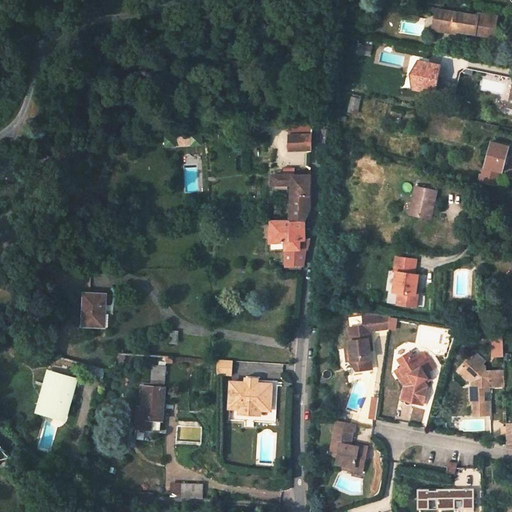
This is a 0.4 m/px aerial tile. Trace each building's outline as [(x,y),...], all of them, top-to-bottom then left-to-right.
[(477,15),(436,9),(433,24),(457,28),(457,31),(494,37),(497,16),(478,13),(477,15)] [(442,91),(444,61),(418,59),(415,89),(442,91)] [(353,94),(351,107),(358,108),(360,96),(353,94)] [(201,144),(200,134),(190,135),(191,145),(201,144)] [(190,135),(174,136),(175,146),(191,145),(190,135)] [(289,150),(310,149),(311,135),(288,136),(289,150)] [(175,146),(174,136),(164,137),(165,147),(175,146)] [(495,185),(499,171),(501,172),(508,146),(491,141),(479,182),(495,185)] [(310,209),(310,176),(273,174),(272,185),(292,186),(290,222),(303,222),(310,209)] [(415,186),(412,201),(415,202),(412,214),(431,218),(436,191),(415,186)] [(303,222),(271,221),(264,221),(264,227),(264,231),(271,231),(270,240),(270,242),(285,242),(285,249),(285,265),(302,266),(304,250),(307,250),(309,239),(304,239),(303,222)] [(415,294),(418,274),(414,273),(416,259),(396,256),(394,271),(396,271),(393,291),(399,292),(397,304),(416,306),(418,294),(415,294)] [(397,304),(399,292),(393,291),(396,271),(391,271),(387,302),(397,304)] [(83,293),(83,325),(102,326),(102,310),(102,306),(105,306),(105,294),(83,293)] [(371,359),(368,339),(371,339),(369,328),(379,328),(378,315),(363,313),(364,326),(350,328),(351,340),(349,341),(350,348),(345,348),(347,361),(349,361),(357,370),(367,369),(366,359),(371,359)] [(389,329),(390,317),(378,315),(379,328),(389,329)] [(400,377),(405,386),(402,399),(423,404),(427,387),(424,382),(423,380),(427,378),(424,373),(426,372),(433,368),(427,358),(423,360),(420,354),(412,358),(409,353),(399,359),(403,366),(399,368),(403,375),(400,377)] [(485,367),(482,364),(484,361),(476,354),(469,361),(467,360),(459,368),(459,372),(460,373),(467,379),(468,378),(471,381),(471,386),(470,386),(470,399),(471,400),(473,400),(473,415),(490,414),(489,401),(484,401),(484,390),(486,390),(486,386),(505,386),(504,371),(485,371),(485,367)] [(231,376),(232,361),(217,360),(217,375),(231,376)] [(163,420),(164,387),(165,366),(152,366),(151,383),(151,387),(143,387),(142,408),(141,419),(161,420),(163,420)] [(49,373),(38,410),(63,418),(74,380),(49,373)] [(455,378),(462,385),(467,379),(460,373),(455,378)] [(240,410),(259,411),(259,410),(270,410),(271,385),(256,385),(245,384),(231,383),(230,408),(239,408),(240,410)] [(161,420),(141,419),(142,408),(137,407),(136,429),(160,430),(161,420)] [(347,443),(351,423),(337,420),(330,453),(337,455),(336,463),(344,464),(355,466),(355,465),(363,466),(367,447),(351,444),(347,443)] [(351,423),(347,443),(351,444),(355,423),(351,423)] [(449,461),(447,472),(455,473),(457,463),(449,461)] [(203,484),(180,483),(179,493),(184,493),(202,494),(203,484)] [(419,508),(457,509),(458,500),(464,500),(464,509),(476,509),(476,488),(420,487),(419,508)]
